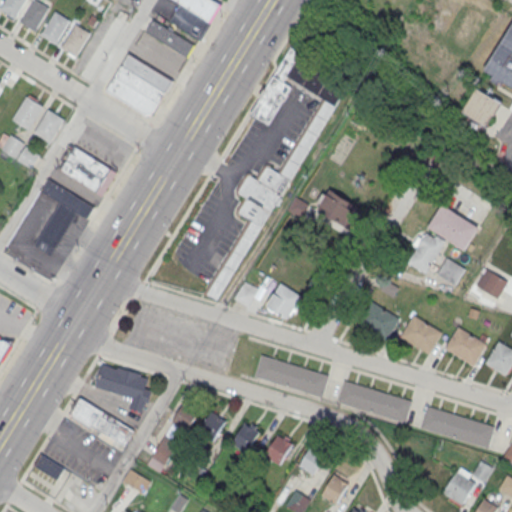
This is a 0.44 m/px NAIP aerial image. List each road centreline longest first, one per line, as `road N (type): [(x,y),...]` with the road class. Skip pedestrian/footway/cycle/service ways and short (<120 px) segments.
road 1 (residential): [(407,511),(377,446),(352,422),(104,342),(0,266)]
road 2 (residential): [(510,403),(101,275)]
road 3 (secondary): [(176,154),(0,439)]
road 4 (residential): [(430,152),(312,342)]
road 5 (secondary): [(270,0),(176,154)]
